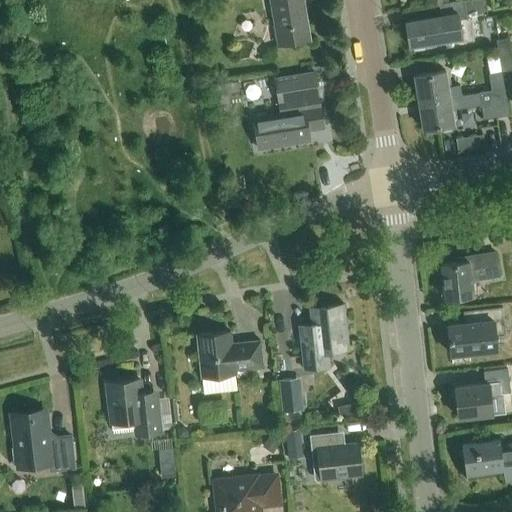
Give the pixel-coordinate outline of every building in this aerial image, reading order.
[(272,0),(279,45),(310,40),(303,0),(272,0)] [(404,22),(408,47),(447,40),(461,38),(458,20),(465,18),(484,10),(482,0),(463,0),(437,4),(439,16),(404,22)] [(511,48),(510,38),(497,40),(502,71),(511,69),(511,48)] [(413,75),(417,101),(448,97),(443,70),(413,75)] [(502,71),(489,74),(492,90),(504,88),(502,71)] [(315,72),(276,78),(279,103),(319,97),(315,72)] [(227,93),(239,91),(237,82),(211,86),(212,96),(227,93)] [(492,90),(496,116),(509,114),(504,88),(492,90)] [(479,93),(483,119),(496,116),(492,90),(479,93)] [(421,129),(424,128),(425,134),(437,132),(436,126),(452,124),(448,97),(417,101),(421,129)] [(309,130),(324,128),(319,102),(304,105),(304,110),(253,118),(258,148),(310,140),(309,130)] [(482,135),(469,137),(472,151),(485,149),(482,135)] [(471,280),(500,276),(497,252),(457,258),(457,262),(441,264),(446,298),(473,294),(471,280)] [(328,351),(348,349),(343,304),(311,308),(313,324),(299,326),(304,368),(330,365),(328,351)] [(495,333),(505,331),(502,307),(472,310),(474,321),(448,324),(452,354),(497,349),(495,333)] [(197,335),(199,355),(202,377),(235,373),(235,369),(263,366),(260,340),(232,343),(230,331),(197,335)] [(490,394),(510,392),(507,368),(484,371),(485,383),(455,386),(459,417),(492,413),(490,394)] [(279,379),(282,411),(303,409),(300,377),(279,379)] [(155,391),(141,392),(140,379),(107,383),(108,395),(106,398),(108,409),(110,410),(111,423),(125,421),(126,425),(129,427),(138,426),(139,434),(160,432),(155,391)] [(363,413),(360,401),(350,403),(353,415),(363,413)] [(13,449),(15,463),(17,462),(18,467),(49,464),(50,471),(75,468),(71,435),(54,437),(48,433),(46,415),(12,419),(16,449),(13,449)] [(184,426),(177,427),(178,438),(189,437),(188,430),(184,426)] [(300,429),(285,431),(286,442),(301,440),(300,429)] [(271,432),(262,446),(273,453),(282,439),(271,432)] [(361,474),(358,443),(341,445),(337,443),(336,432),(310,435),(313,464),(316,467),(320,466),(321,478),(361,474)] [(504,477),(511,475),(511,447),(501,449),(500,438),(462,443),(467,479),(503,474),(504,477)] [(174,463),(160,465),(162,479),(176,478),(174,463)] [(279,503),(276,475),(256,477),(256,476),(215,480),(218,511),(260,511),(259,505),(279,503)] [(169,492),(160,506),(169,511),(171,511),(180,499),(169,492)]
